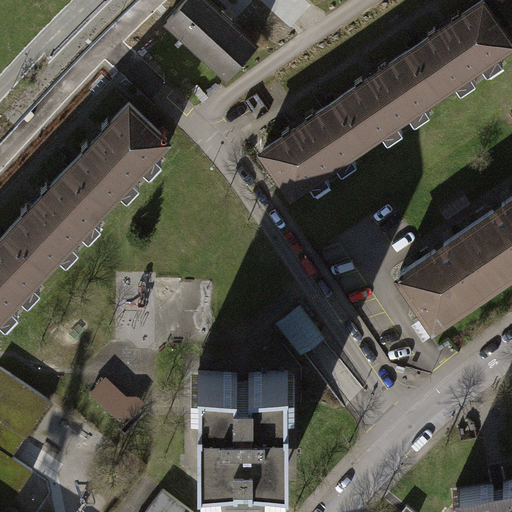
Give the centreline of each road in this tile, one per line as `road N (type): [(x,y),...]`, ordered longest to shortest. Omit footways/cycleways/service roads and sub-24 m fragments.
road 1 (residential): [(331,511),(406,428),(511,350)]
road 2 (motorway): [(0,98),(98,0)]
